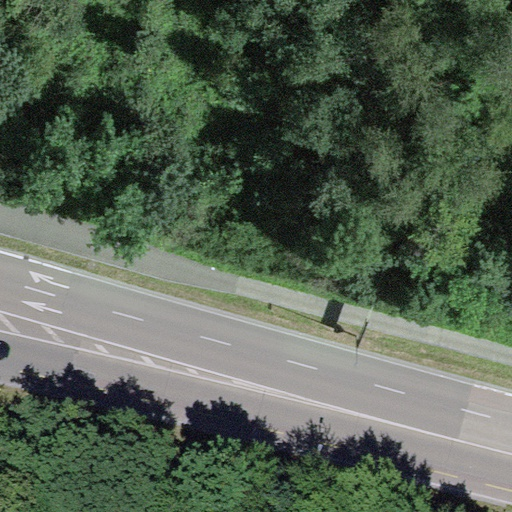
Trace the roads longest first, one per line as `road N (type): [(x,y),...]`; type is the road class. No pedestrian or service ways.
road 1 (primary): [(511,422),(0,284)]
road 2 (primary): [(0,357),(511,480)]
